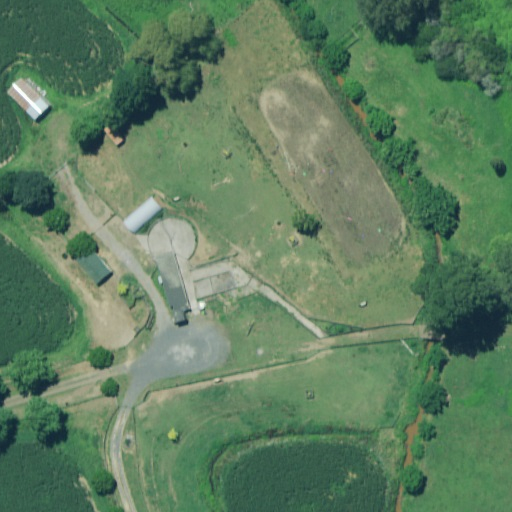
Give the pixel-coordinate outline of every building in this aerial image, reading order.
[(55,108),(28,80),(14,92),(41,121),(55,108)] [(115,124),(108,129),(121,147),(129,141),(115,124)] [(164,209),(155,198),(126,222),(136,233),(164,209)] [(115,273),(94,248),(80,261),(100,285),(115,273)] [(192,309),(176,252),(159,257),(173,308),(176,307),(181,324),(192,321),(189,310),(192,309)] [(238,302),(227,305),(230,316),(241,313),(238,302)]
